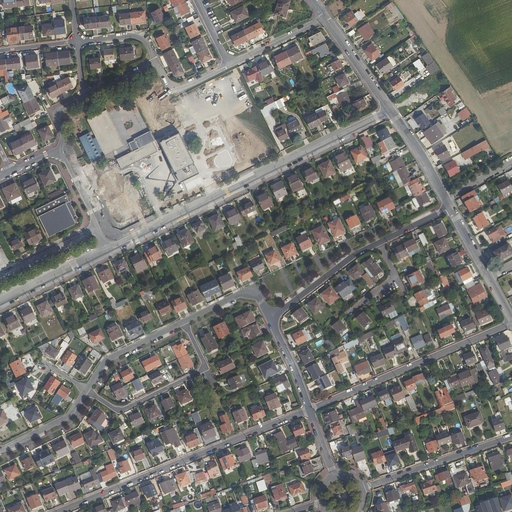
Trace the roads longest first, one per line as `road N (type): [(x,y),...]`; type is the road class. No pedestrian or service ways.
road 1 (residential): [(107,249),(390,110)]
road 2 (residential): [(309,409),(55,511)]
road 3 (residential): [(309,409),(511,322)]
road 4 (residential): [(86,389),(118,411),(206,368),(183,321)]
road 5 (residential): [(511,436),(361,488)]
road 6 (residential): [(269,318),(379,242)]
road 7 (residential): [(86,389),(106,359),(183,321)]
